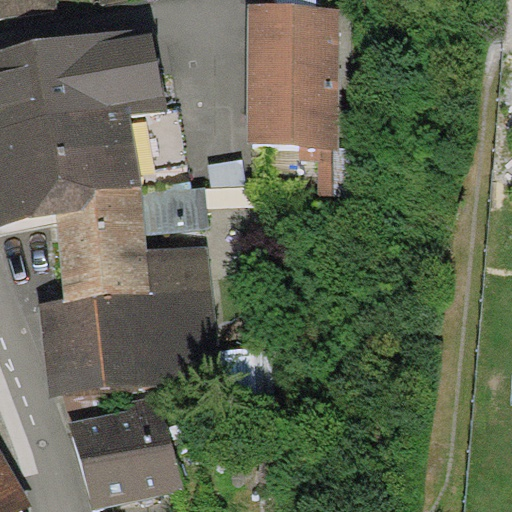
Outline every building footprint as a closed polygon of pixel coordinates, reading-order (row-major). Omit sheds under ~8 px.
[(0,0),(0,17),(59,9),(57,0),(0,0)] [(278,5),(250,5),(247,147),(298,149),(337,150),(340,7),(317,7),(278,5)] [(155,32),(120,38),(119,32),(52,41),(0,48),(0,223),(57,215),(86,211),(101,189),(142,184),(135,128),(133,113),(167,108),(155,32)] [(350,150),(337,150),(298,149),(298,162),(321,162),(319,197),(348,198),(350,150)] [(143,197),(142,184),(101,189),(86,211),(57,215),(63,304),(150,295),(146,255),(146,236),(210,228),(206,188),(143,197)] [(220,379),(207,249),(146,255),(150,295),(63,304),(42,306),(51,396),(220,379)] [(132,409),(71,423),(91,509),(182,489),(180,478),(168,424),(175,423),(168,392),(131,401),(132,409)] [(0,448),(0,511),(11,511),(32,500),(0,448)]
